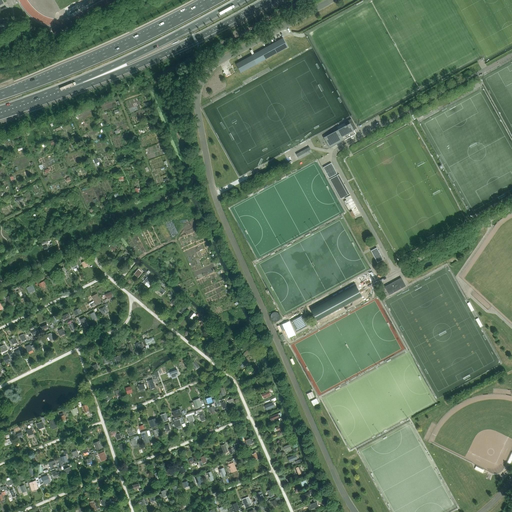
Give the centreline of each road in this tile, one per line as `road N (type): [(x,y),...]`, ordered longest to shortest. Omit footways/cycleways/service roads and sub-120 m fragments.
road 1 (trunk): [(216,0),(0,95)]
road 2 (trunk): [(69,84),(128,69),(268,0)]
road 3 (trunk): [(69,84),(241,0)]
